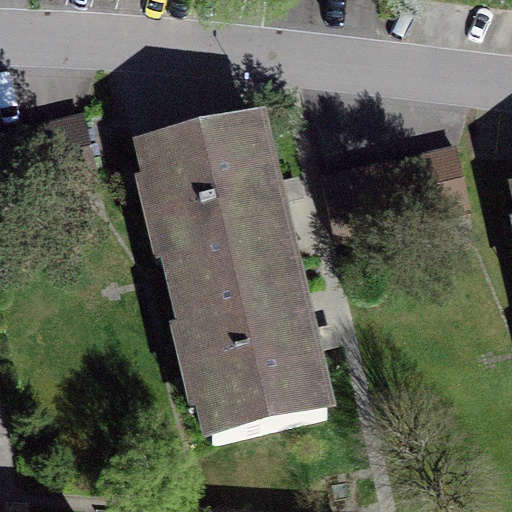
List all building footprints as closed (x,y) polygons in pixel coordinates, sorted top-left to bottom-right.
[(140,146),(172,289),(293,262),(261,119),(140,146)] [(88,133),(0,152),(0,213),(101,191),(88,133)] [(448,161),(378,177),(392,235),(462,218),(448,161)] [(339,247),(392,235),(378,177),(325,190),(339,247)] [(172,289),(204,433),(325,406),(293,262),(172,289)]
